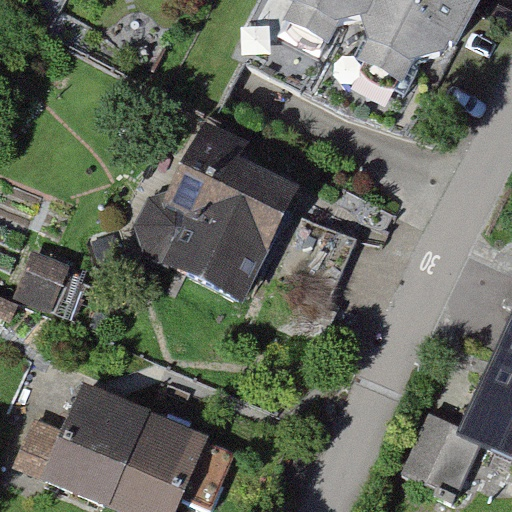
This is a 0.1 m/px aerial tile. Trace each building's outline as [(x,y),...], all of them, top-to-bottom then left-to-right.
[(290,0),(295,14),(285,31),(330,55),(339,38),(363,30),(369,54),(360,72),(401,94),(411,76),(445,65),(479,0),(290,0)] [(135,234),(144,262),(243,313),(302,198),(240,166),(250,148),(207,126),(166,206),(161,201),(149,206),(135,234)] [(56,313),(71,267),(37,255),(21,301),(56,313)] [(511,357),(470,448),(511,467),(511,357)] [(41,489),(93,511),(106,511),(147,419),(85,391),(65,436),(42,487),(41,489)] [(180,511),(210,446),(147,419),(106,511),(180,511)] [(13,474),(42,487),(65,436),(36,423),(13,474)]
